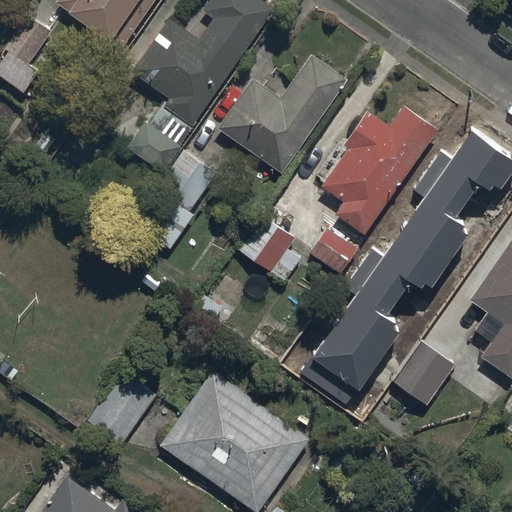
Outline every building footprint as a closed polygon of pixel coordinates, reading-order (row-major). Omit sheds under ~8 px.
[(60,0),(118,40),(145,0),(60,0)] [(157,91),(193,117),(273,3),(268,0),(204,0),(201,6),(212,13),(198,32),(167,10),(129,64),(160,86),(157,91)] [(38,67),(26,58),(49,26),(27,11),(4,43),(8,45),(0,56),(0,71),(23,88),(38,67)] [(253,72),(217,122),(280,166),(316,116),(346,74),(310,49),(280,91),(253,72)] [(336,191),(341,195),(333,206),(363,227),(436,122),(407,102),(402,98),(387,119),(366,104),(315,176),(336,191)] [(128,140),(162,165),(180,140),(145,115),(128,140)] [(416,276),(429,285),(466,232),(449,220),(476,181),(493,193),(511,165),(511,155),(471,127),(451,157),(439,149),(410,190),(422,198),(383,255),(371,247),(344,285),(357,294),(303,371),(347,402),(397,331),(384,322),(416,276)] [(132,218),(169,245),(222,171),(184,144),(132,218)] [(240,245),(273,268),(297,233),(264,210),(240,245)] [(308,247),(340,269),(357,244),(325,223),(308,247)] [(483,304),(505,319),(483,350),(511,370),(511,227),(466,292),(483,304)] [(293,336),(274,323),(262,341),(281,354),(293,336)] [(396,377),(428,400),(457,358),(425,336),(396,377)] [(86,417),(121,442),(158,390),(122,365),(86,417)] [(211,365),(159,440),(256,508),(308,434),(211,365)] [(144,511),(119,494),(112,504),(65,471),(35,511),(144,511)] [(293,511),(277,500),(268,511),(293,511)]
